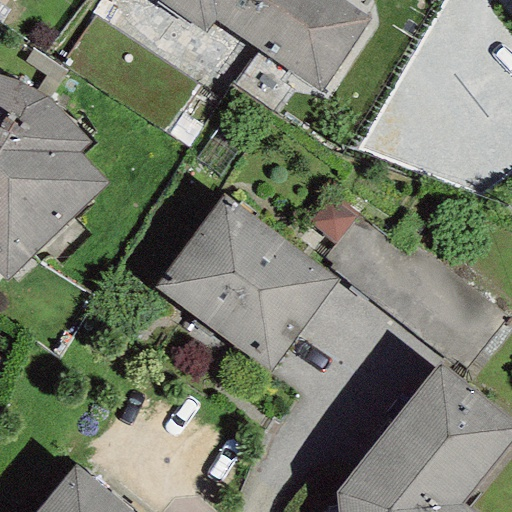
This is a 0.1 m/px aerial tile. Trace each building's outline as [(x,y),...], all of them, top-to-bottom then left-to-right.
[(352,24),(316,0),(167,0),(202,23),(211,10),(261,44),(294,66),(314,80),(352,24)] [(276,113),(293,90),(282,82),(294,66),(261,44),(233,84),(276,113)] [(19,94),(0,88),(0,264),(4,268),(91,185),(62,154),(73,144),(37,104),(19,94)] [(268,360),(324,283),(224,209),(167,286),(268,360)] [(403,255),(356,217),(322,261),(461,372),(505,316),(412,243),(403,255)] [(457,511),(451,507),(510,431),(441,377),(346,498),(347,511),(457,511)] [(105,511),(76,488),(55,511),(105,511)]
